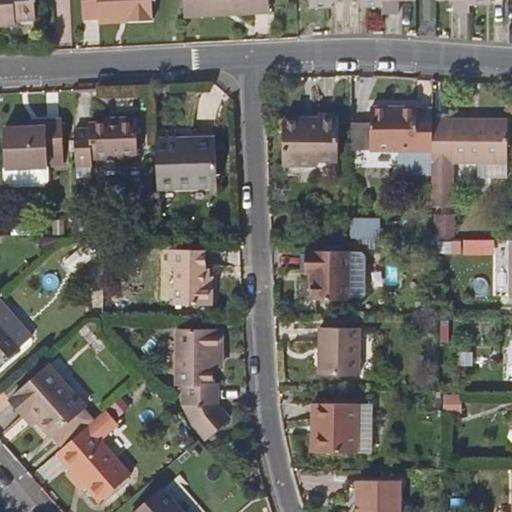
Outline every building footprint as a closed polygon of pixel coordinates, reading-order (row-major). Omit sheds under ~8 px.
[(2,18),(15,17),(35,16),(34,0),(0,0),(0,24),(3,25),(2,18)] [(82,0),(83,15),(99,15),(128,13),(128,19),(153,18),(152,0),(82,0)] [(185,0),(186,15),(246,11),(246,4),(271,2),(271,0),(185,0)] [(381,0),(382,7),(383,14),(399,13),(398,0),(381,0)] [(456,0),(457,13),(472,13),(473,5),(472,0),(456,0)] [(272,9),(271,2),(246,4),(246,11),(272,9)] [(434,121),(433,111),(418,111),(418,108),(370,108),(371,125),(371,152),(434,153),(434,121)] [(338,161),(338,116),(319,116),(319,121),(284,121),(284,166),(318,167),(318,161),(338,161)] [(75,131),(76,165),(92,164),(92,159),(138,156),(136,119),(118,119),(118,123),(91,124),(91,130),(75,131)] [(44,127),(28,128),(3,130),(4,167),(45,166),(45,156),(61,155),(61,120),(43,121),(44,127)] [(508,121),(434,121),(434,153),(434,193),(433,209),(454,209),(453,193),(453,163),(477,163),(508,163),(508,121)] [(371,152),(371,125),(353,125),(353,152),(371,152)] [(156,129),(158,188),(205,186),(205,192),(221,192),(219,138),(180,139),(179,128),(156,129)] [(508,178),(508,163),(477,163),(477,177),(508,178)] [(380,237),(380,219),(355,219),(355,237),(380,237)] [(454,241),(475,241),(476,227),(454,226),(454,241)] [(497,240),(496,267),(510,268),(511,240),(497,240)] [(88,255),(79,244),(72,251),(81,262),(88,255)] [(205,270),(205,247),(172,247),(172,259),(178,259),(178,298),(212,298),(212,270),(205,270)] [(349,301),(349,253),(307,252),(308,274),(314,274),(314,301),(349,301)] [(510,291),(511,270),(496,269),(495,291),(510,291)] [(0,363),(19,346),(0,323),(0,363)] [(212,353),(212,330),(172,331),(172,384),(179,384),(179,405),(212,440),(232,422),(217,405),(217,384),(211,384),(212,353)] [(360,378),(360,330),(320,330),(320,378),(360,378)] [(58,359),(51,365),(65,380),(71,374),(58,359)] [(39,416),(55,432),(67,446),(75,439),(92,423),(80,409),(85,405),(65,380),(51,365),(13,400),(26,416),(33,408),(39,416)] [(443,394),(443,408),(452,408),(452,394),(443,394)] [(315,405),(315,433),(323,434),(322,454),(360,454),(361,405),(315,405)] [(32,422),(39,416),(33,408),(26,416),(32,422)] [(92,423),(75,439),(44,466),(58,481),(73,498),(84,511),(90,511),(118,488),(86,453),(104,437),(92,423)] [(68,503),(73,498),(58,481),(54,486),(68,503)] [(401,511),(402,483),(359,483),(358,511),(401,511)] [(181,511),(163,491),(138,511),(181,511)]
